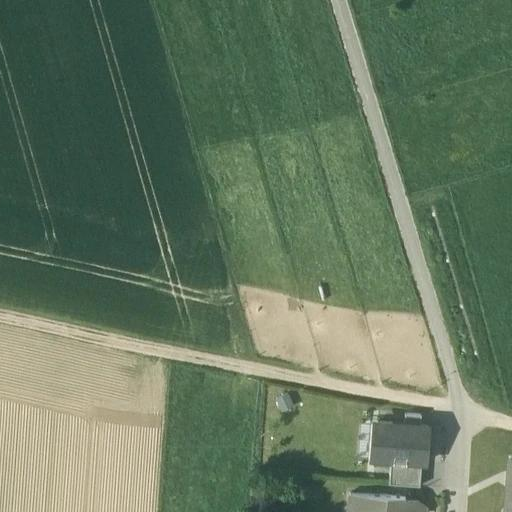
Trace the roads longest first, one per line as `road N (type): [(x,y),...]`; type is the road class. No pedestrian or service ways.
road 1 (track): [(461,414),(0,311)]
road 2 (track): [(461,414),(336,0)]
